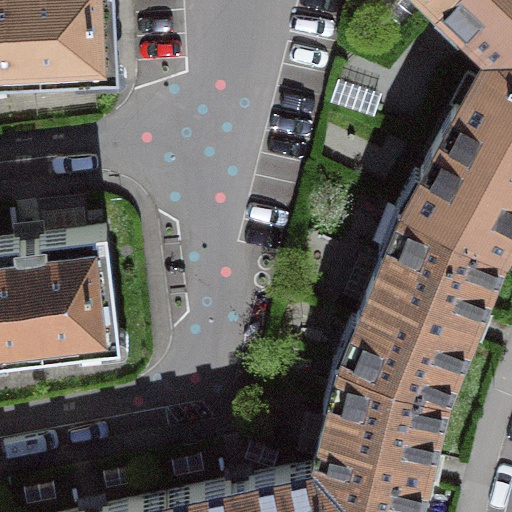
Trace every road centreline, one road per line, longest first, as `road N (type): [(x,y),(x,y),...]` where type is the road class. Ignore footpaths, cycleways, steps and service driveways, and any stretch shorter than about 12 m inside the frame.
road 1 (residential): [(0,432),(134,407),(179,384),(197,347),(239,130)]
road 2 (residential): [(0,158),(239,130)]
road 3 (residential): [(265,0),(239,130)]
